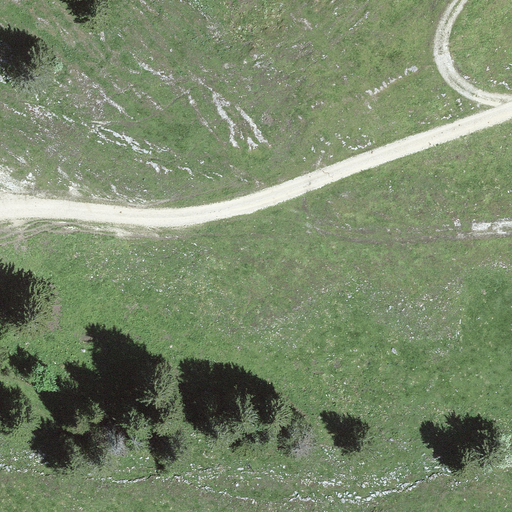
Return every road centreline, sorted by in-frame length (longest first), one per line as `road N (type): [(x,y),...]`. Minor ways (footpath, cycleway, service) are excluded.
road 1 (track): [(0,211),(203,214),(511,107)]
road 2 (track): [(511,232),(397,237),(335,228),(308,217),(290,189)]
road 3 (track): [(511,103),(473,94),(443,64),(442,34),(460,0)]
